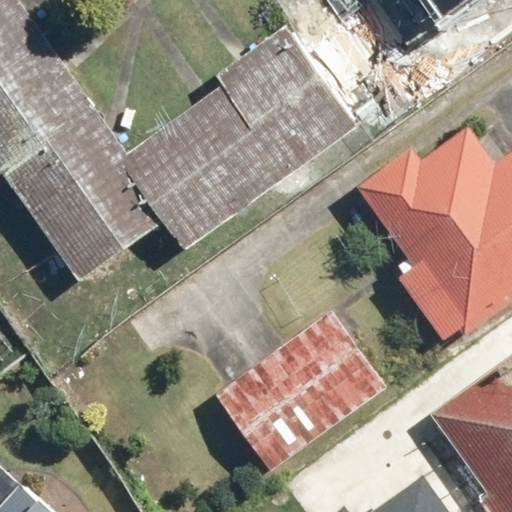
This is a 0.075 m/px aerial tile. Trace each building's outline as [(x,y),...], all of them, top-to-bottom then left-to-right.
[(416,71),(367,0),(283,0),(276,5),(292,28),(224,75),(232,86),(136,151),(31,0),(0,0),(0,172),(4,178),(11,173),(87,282),(174,222),(191,246),(370,123),(360,109),(416,71)] [(431,263),(412,277),(458,336),(468,328),(473,335),(511,305),(511,153),(508,157),(479,120),(426,160),(421,153),(374,189),(431,263)] [(398,376),(339,305),(225,399),(284,470),(398,376)] [(511,511),(511,365),(438,416),(503,511),(511,511)] [(64,511),(0,456),(0,511),(64,511)] [(484,511),(452,469),(393,511),(391,511),(375,490),(344,511),(484,511)]
